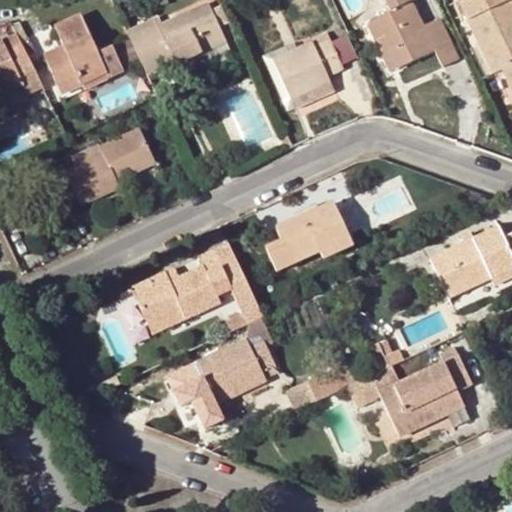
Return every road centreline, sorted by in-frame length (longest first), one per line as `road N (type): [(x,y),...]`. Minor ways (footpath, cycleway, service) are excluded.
road 1 (residential): [(511,179),(381,138),(0,298)]
road 2 (residential): [(25,405),(316,511)]
road 3 (residential): [(511,451),(389,511)]
